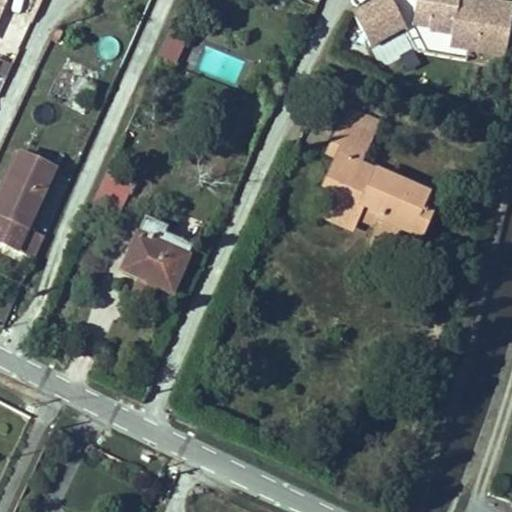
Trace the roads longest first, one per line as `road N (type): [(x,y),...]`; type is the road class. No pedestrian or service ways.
road 1 (unknown): [(152,430),(346,0)]
road 2 (unclassified): [(0,356),(320,511)]
road 3 (unknown): [(72,391),(15,511)]
